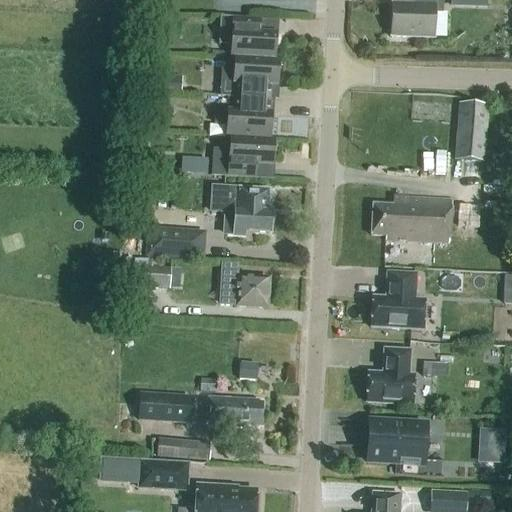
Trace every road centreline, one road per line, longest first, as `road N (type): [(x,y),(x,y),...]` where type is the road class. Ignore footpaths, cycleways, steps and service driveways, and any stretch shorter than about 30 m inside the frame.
road 1 (tertiary): [(310,511),(334,74)]
road 2 (residential): [(334,74),(511,79)]
